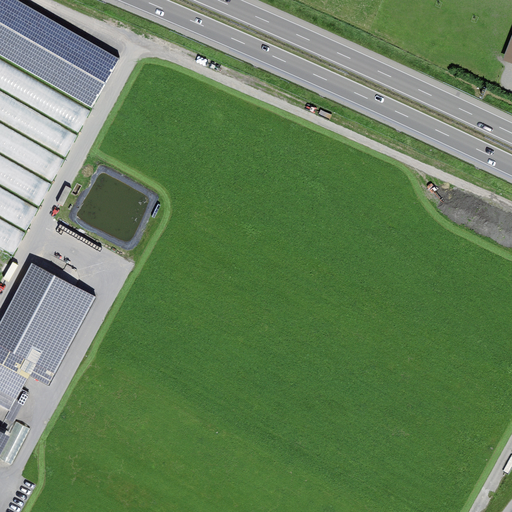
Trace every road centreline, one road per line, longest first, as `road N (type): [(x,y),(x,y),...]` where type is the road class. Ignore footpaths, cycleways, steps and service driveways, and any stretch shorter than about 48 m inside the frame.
road 1 (track): [(511,208),(42,0)]
road 2 (motorway): [(141,0),(511,166)]
road 3 (motorway): [(511,132),(216,0)]
